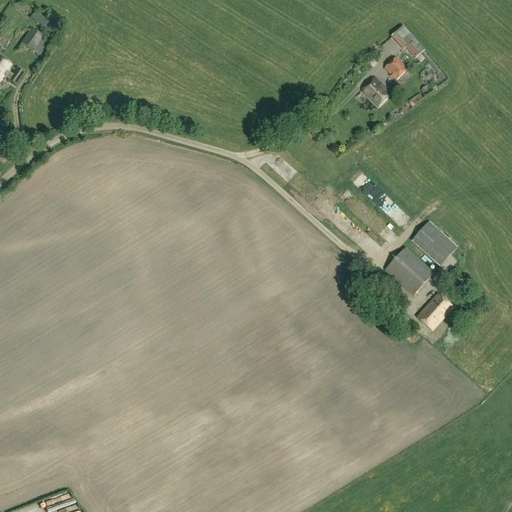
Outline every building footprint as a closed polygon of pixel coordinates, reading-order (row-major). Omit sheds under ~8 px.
[(425,50),(416,40),(404,27),(393,37),(405,50),(406,49),(415,59),(425,50)] [(31,29),(21,44),(41,57),(46,49),(38,44),(43,37),(31,29)] [(0,56),(0,82),(4,76),(16,84),(24,72),(17,67),(13,74),(7,71),(12,64),(0,56)] [(396,57),(385,68),(396,81),(408,70),(396,57)] [(393,94),(376,77),(363,90),(380,106),(393,94)] [(373,198),(403,225),(410,216),(381,189),(373,198)] [(352,192),(345,200),(358,211),(365,203),(352,192)] [(430,222),(412,241),(440,267),(458,248),(430,222)] [(406,248),(385,271),(413,297),(434,274),(406,248)] [(438,294),(417,318),(433,332),(454,308),(438,294)]
